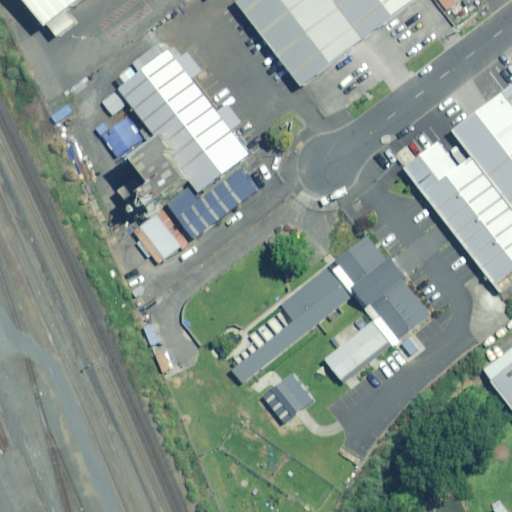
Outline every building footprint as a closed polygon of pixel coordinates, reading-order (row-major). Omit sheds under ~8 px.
[(43,0),(59,20),(65,15),(85,0),(43,0)] [(407,0),(238,0),(231,6),(295,88),(407,0)] [(460,0),(439,0),(447,10),(460,0)] [(244,155),(163,51),(114,90),(195,193),(244,155)] [(511,82),(495,96),(511,117),(511,82)] [(464,162),(511,223),(511,117),(495,96),(444,135),(464,162)] [(488,286),(511,267),(511,223),(464,162),(452,171),(432,145),(398,171),(488,286)] [(190,239),(256,190),(238,167),(194,200),(185,189),(164,205),(190,239)] [(429,316),(366,237),(279,305),(292,322),(232,369),(244,384),(353,298),(372,321),(323,359),(342,384),(429,316)] [(410,338),(403,344),(413,356),(420,350),(410,338)] [(511,362),(484,384),(511,420),(511,362)] [(313,401),(292,375),(263,398),(284,424),(313,401)] [(500,511),(492,503),(484,511),(485,511),(500,511)]
